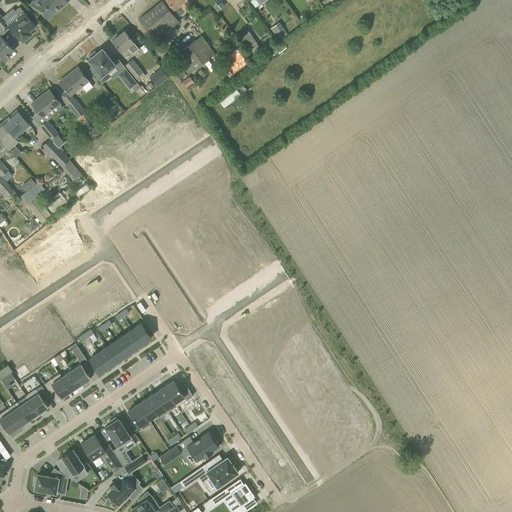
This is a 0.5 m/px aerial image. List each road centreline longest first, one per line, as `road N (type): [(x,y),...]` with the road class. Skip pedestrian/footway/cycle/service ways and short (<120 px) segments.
road 1 (residential): [(12,503),(24,458),(178,351)]
road 2 (residential): [(178,351),(273,492)]
road 3 (tertiary): [(0,100),(116,0)]
